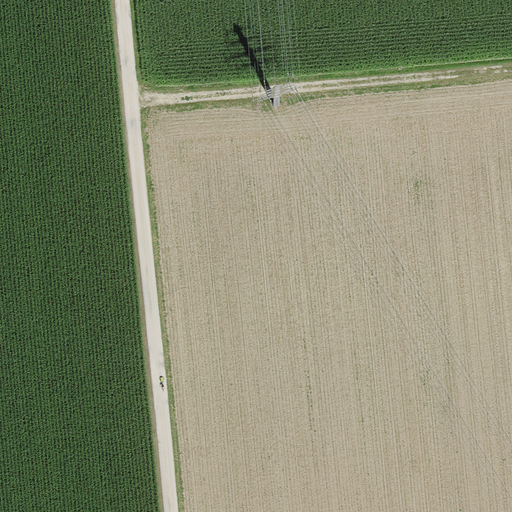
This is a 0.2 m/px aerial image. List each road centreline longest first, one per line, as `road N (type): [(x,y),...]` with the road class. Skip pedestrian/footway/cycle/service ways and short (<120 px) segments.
road 1 (track): [(119,0),(173,511)]
road 2 (track): [(511,70),(129,107)]
